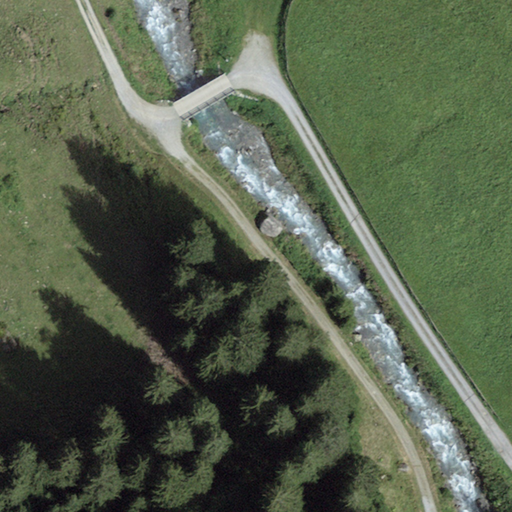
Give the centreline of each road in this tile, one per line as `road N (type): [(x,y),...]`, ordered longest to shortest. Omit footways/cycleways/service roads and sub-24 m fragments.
road 1 (track): [(159,132),(403,421),(441,511)]
road 2 (track): [(230,65),(255,53),(279,70),(511,410)]
road 3 (track): [(84,0),(159,132)]
